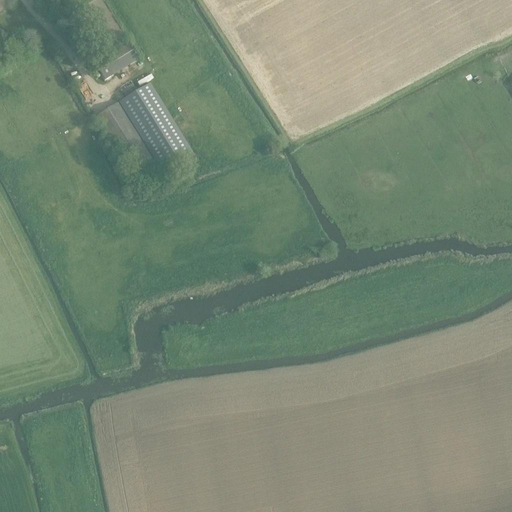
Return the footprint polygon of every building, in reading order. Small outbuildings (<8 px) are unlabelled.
[(34,0),(39,9),(48,5),(45,0),(34,0)] [(70,15),(57,23),(63,33),(76,25),(70,15)] [(94,64),(105,82),(138,61),(128,44),(94,64)] [(128,80),(120,85),(127,98),(135,93),(128,80)] [(159,173),(192,153),(150,85),(96,117),(138,186),(159,173)]
